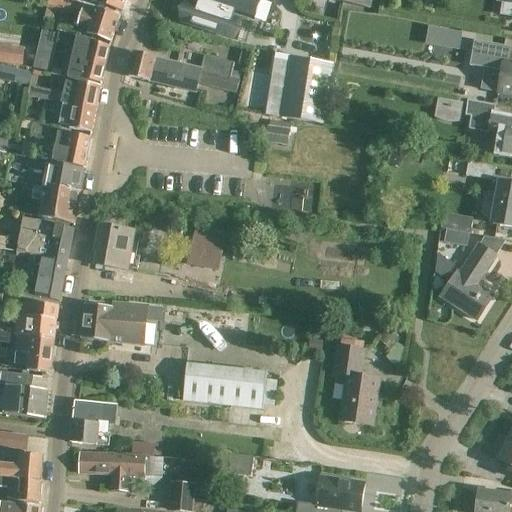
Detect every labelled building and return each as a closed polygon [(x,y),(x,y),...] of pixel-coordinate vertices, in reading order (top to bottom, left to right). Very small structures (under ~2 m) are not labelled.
[(69,0),(50,0),(47,11),(61,15),(82,17),(76,33),(111,44),(120,16),(69,0)] [(122,12),(126,0),(91,0),(90,3),(103,7),(122,12)] [(190,4),(184,23),(230,39),(237,19),(233,18),(234,15),(254,21),(260,0),(197,0),(197,3),(199,3),(198,7),(190,4)] [(327,0),(327,1),(371,11),(373,0),(327,0)] [(511,0),(502,0),(503,0),(504,0),(501,15),(511,17),(511,0)] [(68,79),(82,82),(101,85),(110,47),(59,33),(57,44),(74,50),(68,79)] [(511,49),(474,42),(470,67),(484,70),(501,73),(498,94),(511,96),(511,65),(511,66),(511,64),(511,49)] [(0,46),(0,64),(22,68),(24,49),(0,46)] [(242,49),(238,66),(246,68),(250,51),(242,49)] [(128,78),(137,80),(154,84),(160,61),(134,55),(128,78)] [(160,61),(154,84),(196,94),(198,84),(236,94),(240,82),(230,79),(234,64),(205,57),(202,72),(160,61)] [(289,59),(280,120),(324,127),(334,65),(289,59)] [(0,79),(22,85),(24,73),(0,66),(0,79)] [(27,98),(38,100),(45,101),(59,104),(96,111),(101,88),(79,84),(79,85),(67,83),(65,95),(29,88),(27,98)] [(438,99),(436,107),(462,112),(463,104),(438,99)] [(91,134),(96,111),(59,104),(45,101),(43,111),(56,115),(56,113),(63,115),(61,124),(70,126),(69,130),(91,134)] [(504,155),(511,156),(511,120),(494,117),(496,107),(468,102),(466,118),(471,118),(469,131),(489,135),(490,133),(495,134),(492,149),(496,153),(504,155)] [(53,128),(23,121),(21,129),(33,131),(31,137),(50,141),(53,128)] [(266,143),(268,144),(288,147),(290,131),(269,128),(266,143)] [(71,135),(62,134),(58,133),(52,163),(65,165),(84,169),(91,139),(71,135)] [(24,185),(26,185),(59,191),(59,189),(80,193),(84,171),(65,168),(54,166),(54,167),(47,165),(45,179),(25,175),(24,180),(11,178),(11,176),(9,176),(8,183),(23,186),(24,185)] [(493,184),(496,170),(469,165),(466,179),(493,184)] [(493,226),(498,227),(511,228),(511,185),(500,184),(498,195),(489,193),(485,196),(482,216),(485,219),(493,221),(493,226)] [(43,218),(75,227),(80,193),(59,189),(59,191),(26,185),(49,190),(46,202),(41,201),(38,217),(43,218)] [(18,252),(29,255),(31,255),(68,262),(74,230),(43,223),(24,220),(18,252)] [(97,254),(95,266),(127,272),(134,233),(100,227),(95,253),(97,254)] [(447,231),(445,244),(466,248),(469,235),(447,231)] [(227,243),(195,234),(187,266),(219,274),(221,265),(223,258),(227,243)] [(0,249),(6,250),(8,239),(0,237),(0,249)] [(453,307),(453,306),(477,322),(494,297),(477,287),(496,258),(479,246),(460,275),(458,274),(444,294),(455,301),(452,306),(453,307)] [(23,296),(29,297),(28,298),(60,303),(68,262),(31,255),(26,277),(23,296)] [(0,328),(0,332),(55,341),(59,307),(25,303),(23,317),(19,316),(18,330),(0,328)] [(111,309),(106,344),(109,344),(109,343),(143,347),(148,309),(112,305),(112,309),(111,309)] [(80,340),(82,341),(106,344),(111,309),(85,306),(80,340)] [(330,323),(329,335),(345,337),(346,325),(330,323)] [(388,329),(378,341),(388,349),(398,338),(388,329)] [(55,341),(0,332),(0,343),(19,346),(18,355),(29,356),(27,373),(51,375),(55,341)] [(308,341),(307,352),(321,354),(322,343),(308,341)] [(373,428),(380,381),(361,378),(364,352),(338,348),(334,376),(347,377),(341,423),(373,428)] [(183,402),(263,411),(267,375),(187,366),(183,402)] [(4,416),(46,421),(49,392),(27,389),(28,377),(1,374),(0,380),(0,393),(7,394),(4,416)] [(117,407),(77,403),(75,403),(71,444),(109,448),(110,436),(108,435),(108,427),(115,427),(117,407)] [(231,412),(230,422),(254,424),(255,415),(231,412)] [(28,438),(0,434),(0,448),(26,452),(28,438)] [(509,473),(511,474),(511,440),(510,439),(498,461),(511,468),(509,473)] [(133,457),(155,458),(155,446),(133,445),(133,457)] [(0,478),(42,483),(44,458),(20,455),(19,468),(0,465),(0,478)] [(133,457),(81,455),(80,475),(111,476),(110,495),(129,496),(130,477),(157,478),(158,459),(155,459),(155,458),(133,457)] [(236,458),(234,475),(252,478),(254,461),(236,458)] [(42,483),(0,478),(0,488),(8,489),(7,502),(40,505),(42,483)] [(296,511),(332,511),(333,510),(347,511),(361,511),(365,485),(320,479),(316,506),(297,504),(296,511)] [(175,486),(173,511),(174,511),(193,511),(196,488),(175,486)] [(510,496),(499,495),(479,492),(476,511),(509,511),(511,505),(511,494),(510,496)] [(0,511),(41,511),(42,508),(21,505),(0,503),(0,511)]
